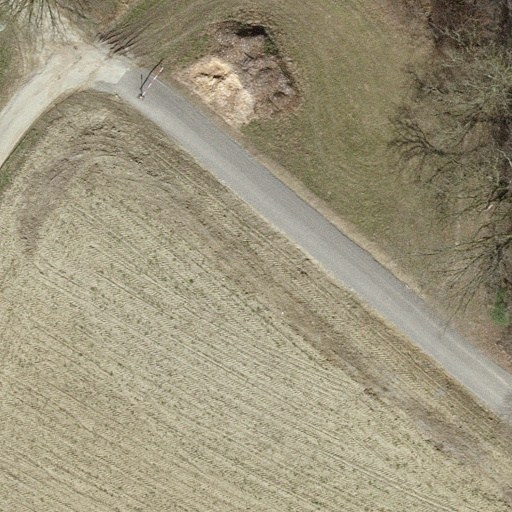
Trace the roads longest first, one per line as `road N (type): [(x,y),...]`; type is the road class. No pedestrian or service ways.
road 1 (track): [(16,0),(511,395)]
road 2 (track): [(470,363),(509,0)]
road 3 (track): [(0,150),(84,54)]
